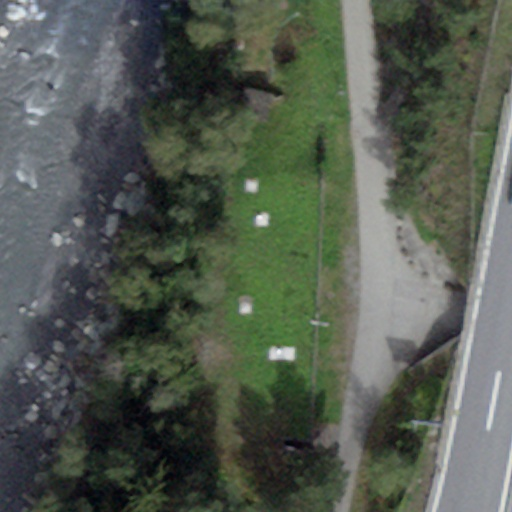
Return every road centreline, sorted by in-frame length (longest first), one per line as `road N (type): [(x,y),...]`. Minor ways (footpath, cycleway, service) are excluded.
road 1 (unclassified): [(511,335),(404,312),(365,180),(353,0)]
road 2 (trunk): [(511,298),(471,511)]
road 3 (track): [(362,511),(404,312)]
